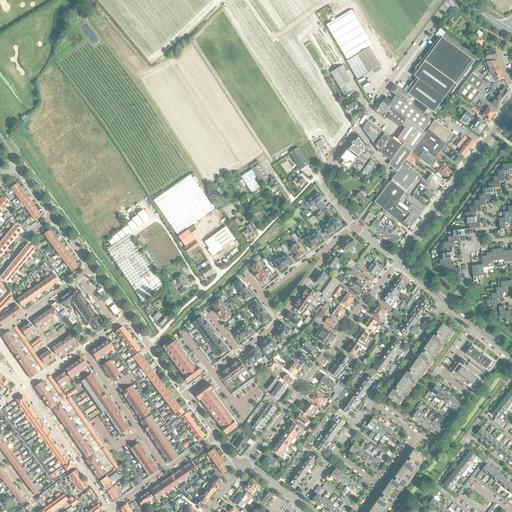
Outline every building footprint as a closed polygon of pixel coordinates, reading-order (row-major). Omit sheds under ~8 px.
[(371,37),(369,39),(351,10),(326,25),(347,60),(375,43),(371,37)] [(425,61),(458,85),(475,61),(442,37),(425,61)] [(358,80),(381,66),(370,47),(347,61),(358,80)] [(486,60),(496,59),(496,51),(486,52),(486,55),(484,55),(485,59),(486,59),(486,60)] [(436,114),(458,85),(425,61),(423,60),(412,74),(417,78),(406,93),(428,108),(436,114)] [(493,61),(483,62),(488,71),(490,69),(498,66),(496,61),(494,62),(493,61)] [(331,73),(346,97),(358,90),(343,66),(331,73)] [(481,75),(477,71),(479,69),(477,67),(473,72),(479,77),(481,75)] [(483,80),(479,77),(473,72),(462,87),(477,97),(480,93),(478,91),(484,82),(483,80)] [(428,108),(406,93),(396,85),(391,92),(396,96),(423,115),(427,118),(429,115),(425,112),(428,108)] [(462,87),(459,92),(473,102),(477,97),(462,87)] [(511,90),(507,88),(506,87),(502,92),(500,90),(509,97),(511,93),(510,92),(511,90)] [(506,101),(509,97),(500,90),(498,92),(500,93),(501,94),(499,96),(506,101)] [(493,97),(491,95),(491,96),(495,99),(503,105),(506,101),(499,96),(498,98),(497,97),(495,99),(493,97)] [(427,118),(423,115),(396,96),(392,101),(388,99),(387,100),(386,99),(383,102),(424,131),(431,121),(427,118)] [(495,99),(491,96),(488,99),(490,101),(490,102),(499,109),(502,105),(503,105),(495,99)] [(345,104),(347,106),(346,107),(348,112),(354,109),(353,108),(358,105),(354,98),(345,104)] [(413,152),(426,133),(424,131),(383,102),(376,111),(384,117),(386,114),(405,128),(397,139),(404,144),(403,144),(413,152)] [(495,113),(496,112),(489,107),(486,111),(493,116),(494,115),(495,114),(495,113)] [(465,115),(470,120),(473,116),(465,110),(462,113),(465,115)] [(493,116),(486,111),(484,110),(481,113),(483,115),(490,121),(491,119),(493,117),(493,116)] [(472,121),(470,120),(465,115),(461,121),(468,126),(472,121)] [(485,126),(487,124),(479,118),(475,123),(483,129),(484,129),(485,127),(485,126)] [(435,120),(428,130),(446,144),(447,145),(448,146),(451,142),(449,141),(450,139),(452,142),(457,136),(454,134),(435,120)] [(375,144),(384,132),(369,121),(363,129),(375,144)] [(483,130),(483,129),(475,123),(472,128),(480,134),(481,132),(482,132),(483,130)] [(435,158),(439,153),(446,144),(428,130),(426,133),(413,152),(420,157),(425,151),(435,158)] [(381,153),(392,138),(384,132),(375,144),(375,145),(381,153)] [(463,144),(465,141),(467,138),(463,134),(455,144),(459,148),(461,149),(458,152),(464,156),(470,149),(463,144)] [(360,172),(373,155),(374,155),(359,135),(347,150),(358,158),(352,166),(360,172)] [(391,161),(402,145),(392,138),(381,153),(388,158),(391,161)] [(470,149),(476,142),(470,138),(466,142),(465,141),(463,144),(470,149)] [(403,165),(410,155),(413,152),(403,144),(402,145),(391,161),(388,165),(393,168),(391,170),(396,174),(403,165)] [(310,165),(299,148),(290,153),(301,170),(310,165)] [(352,166),(358,158),(347,150),(338,162),(346,167),(344,169),(347,172),(352,166)] [(438,160),(435,158),(425,151),(420,157),(422,159),(432,167),(438,160)] [(459,164),(463,158),(453,151),(449,157),(459,164)] [(420,162),(422,159),(420,157),(413,152),(410,155),(420,162)] [(379,164),(371,158),(373,156),(373,155),(360,172),(368,178),(379,164)] [(411,155),(407,160),(413,164),(417,160),(411,155)] [(409,170),(413,165),(407,160),(403,165),(409,170)] [(272,176),(269,178),(260,164),(258,161),(250,166),(252,170),(257,177),(263,186),(271,181),(274,179),(272,176)] [(446,178),(452,171),(442,164),(439,168),(438,168),(437,169),(438,169),(437,171),(438,172),(439,173),(440,174),(441,174),(446,178)] [(403,165),(396,174),(392,179),(407,190),(418,176),(403,165)] [(254,179),(257,177),(252,170),(241,177),(252,193),(260,188),(254,179)] [(429,177),(440,185),(443,182),(432,174),(429,177)] [(192,225),(215,210),(190,175),(181,181),(153,200),(178,235),(192,225)] [(301,186),(306,181),(300,175),(294,181),(296,183),(297,182),(301,186)] [(437,189),(440,185),(429,177),(427,181),(437,189)] [(411,227),(420,216),(413,211),(410,209),(405,216),(394,208),(406,192),(391,181),(375,202),(384,209),(388,212),(392,216),(407,229),(409,226),(411,227)] [(285,201),(290,198),(279,182),(272,186),(275,191),(277,189),(285,201)] [(14,193),(20,188),(17,183),(14,185),(13,183),(9,186),(11,188),(9,189),(11,191),(12,190),(14,193)] [(429,192),(432,188),(427,185),(424,188),(425,189),(423,191),(425,193),(422,196),(429,201),(434,195),(429,192)] [(18,197),(24,193),(20,188),(14,193),(12,194),(14,196),(16,195),(18,197)] [(322,203),(321,201),(324,199),(319,192),(316,194),(315,193),(310,197),(311,198),(308,200),(309,201),(308,202),(311,207),(312,206),(313,207),(316,204),(316,205),(317,205),(318,206),(322,203)] [(355,197),(361,204),(367,199),(360,192),(355,197)] [(19,203),(21,202),(27,197),(24,193),(18,197),(16,199),(19,203)] [(232,206),(225,195),(224,193),(221,195),(223,197),(218,200),(225,210),(232,206)] [(9,201),(4,197),(2,196),(0,199),(0,201),(5,206),(9,201)] [(24,207),(31,202),(27,197),(21,202),(24,207)] [(28,211),(34,207),(31,202),(24,207),(28,211)] [(318,206),(321,211),(326,207),(323,202),(322,203),(318,206)] [(31,216),(38,211),(34,207),(28,211),(26,213),(28,215),(29,213),(31,216)] [(128,233),(149,220),(143,209),(137,214),(137,215),(132,218),(133,220),(126,224),(127,226),(121,230),(122,230),(117,233),(117,234),(112,237),(112,238),(108,241),(111,245),(106,248),(142,302),(164,287),(128,233)] [(36,220),(41,216),(38,211),(31,216),(35,221),(34,221),(35,222),(36,221),(36,220)] [(370,225),(376,216),(370,212),(364,221),(370,225)] [(334,217),(334,218),(333,217),(328,220),(329,221),(336,231),(341,227),(334,217)] [(233,221),(238,229),(245,225),(243,222),(241,223),(237,218),(233,221)] [(381,222),(380,221),(377,219),(371,227),(375,230),(381,222)] [(384,226),(382,225),(384,222),(380,220),(380,221),(381,222),(375,230),(380,233),(384,226)] [(336,231),(329,221),(328,222),(329,222),(327,223),(327,222),(322,226),(323,227),(322,227),(328,235),(335,230),(335,231),(336,231)] [(247,242),(257,235),(250,224),(246,227),(248,229),(241,234),(247,242)] [(12,229),(18,234),(21,230),(15,225),(12,229)] [(236,240),(226,226),(205,242),(209,248),(208,249),(213,256),(236,240)] [(384,236),(388,229),(384,226),(380,233),(384,236)] [(394,231),(391,229),(393,227),(391,226),(391,227),(390,227),(390,228),(389,228),(388,229),(384,236),(388,239),(394,231)] [(14,239),(18,234),(12,229),(8,234),(14,239)] [(178,237),(186,247),(188,246),(189,247),(197,241),(188,229),(178,237)] [(47,239),(54,234),(50,230),(44,234),(47,239)] [(317,245),(317,244),(323,239),(317,231),(316,230),(311,234),(312,235),(311,236),(310,235),(317,245)] [(393,233),(394,231),(388,239),(396,244),(400,238),(393,233)] [(11,243),(14,239),(8,234),(5,238),(11,243)] [(51,244),(57,239),(54,234),(47,239),(51,244)] [(317,245),(310,235),(309,236),(309,235),(304,238),(305,239),(304,240),(311,249),(317,245)] [(344,252),(345,251),(346,252),(349,250),(350,251),(354,247),(354,246),(357,244),(352,237),(349,240),(349,239),(344,243),(341,246),(342,246),(341,247),(344,252)] [(7,247),(11,243),(5,238),(1,242),(7,247)] [(54,248),(61,244),(57,239),(51,244),(49,245),(50,246),(51,245),(54,248)] [(200,245),(197,241),(188,247),(185,249),(188,253),(190,256),(202,249),(199,246),(200,245)] [(24,248),(31,253),(35,248),(29,243),(24,248)] [(303,251),(300,246),(299,246),(297,243),(296,244),(295,243),(291,246),(291,247),(290,248),(293,251),(292,251),(296,256),(298,259),(305,254),(303,251)] [(58,253),(64,248),(61,244),(54,248),(53,250),(54,252),(56,251),(58,253)] [(28,256),(31,253),(24,248),(21,253),(27,258),(29,260),(31,262),(33,260),(28,256)] [(61,258),(67,253),(64,248),(58,253),(56,254),(57,256),(59,254),(61,258)] [(23,263),(27,258),(21,253),(17,258),(23,263)] [(64,262),(71,258),(67,253),(61,258),(59,259),(61,261),(62,260),(64,262)] [(280,258),(279,258),(286,268),(287,267),(286,266),(293,262),(287,254),(286,253),(281,256),(282,257),(280,259),(280,258)] [(333,269),(335,267),(336,267),(339,262),(338,262),(340,259),(333,255),(332,257),(331,256),(327,261),(328,262),(326,264),(333,269)] [(159,270),(162,269),(154,257),(151,258),(159,270)] [(286,268),(279,258),(278,257),(274,261),(274,262),(281,272),(286,268)] [(17,258),(13,263),(19,268),(23,263),(17,258)] [(68,267),(74,262),(71,258),(64,262),(68,267)] [(216,273),(214,270),(208,261),(205,263),(207,267),(204,269),(202,265),(198,267),(200,272),(202,274),(203,275),(202,276),(205,280),(207,279),(216,273)] [(74,262),(68,267),(71,272),(78,267),(74,262)] [(256,263),(255,262),(251,266),(250,267),(254,273),(253,273),(256,276),(263,271),(262,268),(263,267),(259,262),(258,263),(257,262),(256,263)] [(374,262),(374,263),(372,262),(369,267),(370,268),(368,270),(375,275),(380,267),(374,262)] [(15,272),(19,268),(13,263),(9,267),(15,272)] [(364,275),(367,270),(357,263),(353,268),(360,273),(360,272),(364,275)] [(9,267),(8,268),(5,272),(11,277),(15,272),(9,267)] [(357,278),(360,273),(353,268),(350,273),(357,278)] [(58,280),(60,279),(53,270),(52,271),(54,274),(49,278),(54,284),(58,281),(58,280)] [(263,271),(256,276),(258,280),(259,279),(263,284),(264,283),(264,284),(269,281),(269,280),(270,279),(269,278),(270,277),(267,272),(265,273),(263,271)] [(317,285),(318,284),(320,285),(327,276),(320,271),(313,281),(315,282),(314,283),(317,285)] [(7,282),(11,277),(5,272),(1,277),(7,282)] [(407,284),(410,280),(403,274),(400,278),(407,284)] [(182,275),(175,279),(182,289),(179,291),(182,294),(188,290),(186,287),(189,285),(182,275)] [(358,278),(359,279),(355,284),(354,286),(359,289),(360,288),(362,290),(366,284),(362,281),(363,280),(359,277),(358,278)] [(49,287),(54,284),(49,278),(45,281),(49,287)] [(329,299),(329,298),(340,282),(334,278),(322,294),(329,299)] [(407,284),(400,278),(399,278),(396,282),(406,289),(404,288),(406,286),(405,285),(407,283),(407,284)] [(239,293),(240,293),(247,287),(245,284),(244,284),(240,279),(239,280),(238,279),(234,283),(233,284),(234,285),(232,286),(236,291),(237,290),(239,293)] [(45,290),(49,287),(45,281),(40,284),(45,290)] [(393,287),(400,292),(402,294),(406,289),(396,282),(393,287)] [(36,287),(33,289),(29,284),(28,285),(31,290),(35,297),(40,294),(36,287)] [(40,294),(45,290),(40,284),(36,287),(40,294)] [(31,290),(28,285),(26,286),(29,291),(26,293),(31,300),(35,297),(31,290)] [(359,289),(354,286),(354,285),(350,290),(357,296),(361,291),(359,289)] [(241,295),(240,297),(243,301),(245,300),(246,301),(247,301),(252,298),(252,297),(253,296),(249,291),(250,290),(247,287),(240,293),(239,293),(241,295)] [(397,296),(400,292),(393,287),(390,291),(397,296)] [(82,294),(79,290),(77,292),(74,288),(59,299),(65,307),(71,303),(77,311),(75,312),(79,317),(80,317),(87,326),(90,323),(94,328),(96,331),(100,328),(101,327),(96,320),(99,318),(96,314),(95,314),(89,306),(90,306),(89,305),(88,303),(87,303),(81,295),(82,294)] [(316,300),(319,295),(318,295),(318,294),(309,288),(307,290),(307,289),(305,292),(316,300)] [(335,300),(339,293),(335,290),(333,294),(331,297),(335,300)] [(393,301),(397,296),(390,291),(386,295),(393,301)] [(312,305),(316,300),(305,292),(303,295),(302,298),(312,305)] [(351,303),(354,298),(347,292),(343,296),(345,298),(351,303)] [(26,303),(31,300),(26,293),(22,296),(26,303)] [(396,303),(393,301),(386,295),(383,300),(385,301),(384,302),(388,305),(388,304),(391,306),(392,307),(396,303)] [(22,306),(26,303),(22,296),(17,300),(22,306)] [(418,305),(425,310),(429,305),(426,303),(428,300),(423,297),(418,305)] [(308,310),(312,305),(302,298),(300,300),(299,300),(297,302),(308,310)] [(347,308),(351,303),(345,298),(341,303),(347,308)] [(494,309),(497,309),(497,304),(499,304),(498,299),(492,299),(487,300),(487,305),(487,306),(493,305),(494,309)] [(225,308),(223,305),(225,304),(221,300),(220,301),(219,300),(218,300),(213,303),(214,304),(213,304),(217,310),(216,310),(218,313),(225,308)] [(250,308),(251,309),(250,310),(253,315),(255,314),(257,316),(264,311),(264,310),(262,307),(261,308),(257,302),(256,303),(251,306),(251,307),(250,308)] [(297,302),(295,305),(296,305),(294,307),(304,314),(305,315),(308,310),(297,302)] [(17,303),(13,306),(19,315),(23,312),(17,303)] [(384,316),(384,315),(386,313),(390,315),(391,313),(380,304),(378,306),(377,307),(375,309),(384,316)] [(345,311),(346,310),(339,305),(336,310),(343,315),(345,312),(345,311)] [(422,315),(425,310),(418,305),(414,310),(416,311),(422,315)] [(13,306),(9,309),(15,318),(19,315),(13,306)] [(49,308),(4,339),(29,375),(43,365),(74,344),(49,308)] [(218,313),(220,316),(221,316),(225,321),(226,320),(227,321),(231,318),(230,317),(231,316),(231,315),(232,314),(229,310),(228,311),(225,308),(218,313)] [(9,309),(5,312),(11,320),(15,318),(9,309)] [(327,312),(322,309),(317,316),(321,320),(325,315),(326,316),(328,313),(327,312)] [(384,315),(384,316),(375,309),(374,311),(374,312),(372,314),(384,323),(386,321),(385,320),(387,317),(384,315)] [(259,319),(257,320),(261,325),(262,324),(263,325),(264,324),(265,324),(269,321),(269,320),(270,319),(266,314),(267,314),(264,310),(264,311),(257,316),(259,319)] [(341,319),(343,315),(336,310),(332,315),(339,319),(340,318),(341,319)] [(418,320),(422,315),(416,311),(414,310),(410,315),(412,316),(418,320)] [(5,312),(1,314),(7,323),(11,320),(5,312)] [(165,319),(165,317),(163,316),(162,316),(158,312),(153,318),(157,322),(162,326),(167,320),(165,319)] [(297,326),(301,320),(298,318),(299,317),(294,314),(293,314),(290,312),(286,318),(297,326)] [(196,329),(206,321),(206,320),(205,321),(202,316),(200,317),(199,316),(194,320),(195,321),(192,323),(196,329)] [(414,325),(418,320),(412,316),(408,321),(414,325)] [(329,318),(327,317),(326,319),(327,320),(325,323),(333,328),(336,323),(329,318)] [(378,321),(377,323),(370,318),(369,318),(368,320),(368,321),(367,321),(376,328),(377,326),(378,326),(381,323),(378,321)] [(206,321),(196,329),(199,333),(209,326),(210,326),(206,321)] [(248,337),(253,333),(251,330),(250,328),(247,324),(246,324),(245,321),(240,325),(239,325),(247,337),(248,337)] [(374,330),(376,328),(367,321),(367,322),(366,322),(365,323),(365,324),(365,325),(372,330),(373,329),(374,330)] [(411,330),(414,325),(408,321),(405,326),(411,330)] [(288,335),(292,330),(283,323),(279,328),(288,335)] [(454,332),(449,328),(443,324),(435,335),(429,342),(440,350),(444,344),(445,344),(454,332)] [(248,337),(247,337),(239,325),(238,326),(241,329),(234,334),(240,342),(247,337),(248,337)] [(405,326),(404,326),(402,325),(399,330),(407,336),(411,330),(405,326)] [(126,331),(124,328),(122,326),(116,331),(119,336),(126,331)] [(210,326),(209,326),(199,333),(203,338),(213,331),(210,327),(210,326)] [(322,342),(330,331),(324,327),(317,337),(316,337),(322,342)] [(279,328),(278,329),(279,329),(274,336),(282,342),(287,335),(288,336),(288,335),(279,328)] [(366,338),(370,333),(363,328),(361,330),(360,330),(359,332),(359,333),(366,338)] [(123,341),(129,336),(126,331),(119,336),(120,336),(118,337),(119,339),(121,338),(123,341)] [(207,343),(217,336),(213,331),(203,338),(207,343)] [(366,338),(359,333),(359,334),(358,334),(357,335),(357,336),(356,338),(359,340),(358,342),(364,346),(368,340),(366,338)] [(126,345),(133,341),(129,336),(123,341),(126,345)] [(220,340),(217,336),(207,343),(210,348),(221,340),(220,340)] [(399,348),(403,343),(397,338),(393,344),(399,348)] [(104,343),(110,351),(114,348),(108,339),(104,342),(104,343)] [(195,367),(175,340),(175,341),(173,339),(167,343),(166,343),(163,346),(162,347),(163,349),(183,376),(182,376),(187,383),(202,372),(196,365),(195,367)] [(265,352),(275,345),(270,339),(268,340),(267,339),(262,343),(263,344),(260,346),(265,352)] [(210,348),(214,353),(224,345),(221,340),(210,348)] [(130,350),(136,345),(133,341),(126,345),(125,346),(126,349),(128,347),(130,350)] [(319,350),(307,341),(304,344),(303,345),(304,345),(301,348),(314,357),(319,350)] [(106,354),(110,351),(104,343),(104,342),(99,345),(99,346),(105,354),(106,354)] [(349,346),(358,352),(361,347),(353,342),(353,343),(352,343),(349,346)] [(436,356),(440,350),(429,342),(424,349),(425,350),(417,361),(427,369),(436,356)] [(395,353),(399,348),(393,344),(389,349),(395,353)] [(478,359),(479,360),(478,362),(480,363),(479,364),(489,371),(496,362),(473,344),(466,354),(477,362),(478,359)] [(99,346),(99,345),(95,348),(95,349),(101,357),(106,354),(105,354),(99,346)] [(133,355),(140,350),(136,345),(130,350),(128,351),(130,353),(131,352),(133,355)] [(226,353),(226,352),(228,351),(224,346),(225,346),(224,345),(214,353),(215,352),(219,357),(221,356),(222,357),(226,353)] [(354,357),(358,352),(349,346),(347,349),(347,350),(346,351),(354,357)] [(96,361),(101,357),(95,349),(95,348),(90,351),(96,361)] [(257,362),(263,357),(256,348),(250,352),(257,362)] [(391,358),(395,353),(389,349),(386,354),(391,358)] [(134,363),(142,357),(139,352),(133,357),(131,358),(133,361),(134,363)] [(250,352),(249,352),(250,353),(243,358),(249,366),(256,361),(257,362),(250,352)] [(297,363),(299,360),(300,360),(299,360),(307,366),(311,360),(306,357),(307,356),(304,354),(303,354),(302,353),(300,355),(301,356),(298,359),(295,356),(293,360),(297,363)] [(352,360),(351,359),(343,354),(340,358),(348,365),(352,360)] [(388,363),(391,358),(386,354),(382,359),(388,363)] [(138,368),(146,362),(142,357),(134,363),(138,368)] [(83,369),(83,370),(87,367),(81,358),(77,361),(83,369)] [(347,367),(348,365),(340,358),(336,363),(340,366),(341,366),(344,368),(346,366),(347,367)] [(297,363),(293,360),(291,359),(290,360),(291,361),(291,362),(293,363),(291,366),(298,371),(302,367),(297,363)] [(384,368),(388,363),(382,359),(378,364),(384,368)] [(114,365),(110,360),(101,366),(105,371),(113,365),(114,365)] [(243,374),(247,371),(246,370),(240,360),(237,362),(234,364),(243,374)] [(281,371),(276,367),(278,363),(273,360),(271,363),(269,362),(265,366),(272,371),(274,373),(276,374),(279,377),(282,374),(280,372),(281,371)] [(77,361),(73,363),(73,364),(79,372),(83,370),(83,369),(77,361)] [(418,381),(427,369),(417,361),(409,372),(408,372),(403,379),(413,386),(418,381)] [(143,371),(149,366),(146,362),(138,368),(139,370),(141,368),(143,371)] [(79,372),(73,364),(73,363),(69,366),(69,367),(75,375),(79,372)] [(341,366),(340,366),(336,363),(333,368),(341,374),(343,372),(342,371),(344,368),(341,366)] [(237,376),(241,374),(242,375),(243,374),(234,364),(232,366),(231,367),(237,376)] [(290,367),(288,366),(285,364),(283,366),(286,368),(291,372),(295,375),(298,371),(291,366),(290,367)] [(381,373),(384,368),(378,364),(375,369),(381,373)] [(475,390),(482,381),(458,364),(452,373),(455,376),(456,374),(461,378),(460,379),(467,384),(468,383),(473,387),(472,388),(475,390)] [(108,375),(116,370),(117,369),(114,365),(113,365),(105,371),(108,375)] [(70,378),(75,375),(69,367),(69,366),(64,369),(70,378)] [(146,376),(153,371),(149,366),(143,371),(146,376)] [(233,380),(237,376),(231,367),(229,369),(228,368),(226,370),(233,380)] [(342,375),(341,374),(333,368),(330,372),(339,379),(343,375),(342,375)] [(117,369),(116,370),(108,375),(111,381),(120,374),(117,369)] [(226,370),(223,372),(224,373),(221,374),(228,383),(233,380),(226,370)] [(63,371),(59,374),(64,383),(69,379),(63,371)] [(150,380),(156,376),(153,371),(146,376),(145,377),(146,379),(148,378),(150,380)] [(59,374),(54,377),(60,386),(64,383),(59,374)] [(94,379),(91,374),(83,379),(84,379),(81,382),(84,386),(94,379)] [(280,377),(279,377),(276,374),(265,388),(270,391),(278,380),(280,377)] [(293,382),(293,381),(294,380),(288,376),(289,375),(287,374),(283,379),(290,385),(291,383),(292,384),(293,382)] [(369,375),(367,374),(364,379),(365,380),(371,384),(375,379),(369,375)] [(335,387),(337,389),(340,386),(336,383),(330,378),(331,377),(329,375),(327,377),(326,376),(320,383),(325,386),(325,387),(327,389),(328,388),(332,391),(335,387)] [(153,385),(160,380),(156,376),(150,380),(148,382),(150,384),(151,382),(153,385)] [(4,379),(0,383),(0,386),(1,387),(0,388),(0,391),(0,392),(8,382),(4,379)] [(94,379),(84,386),(87,391),(97,384),(97,383),(94,379)] [(404,399),(413,386),(403,379),(395,390),(394,389),(389,397),(393,400),(392,400),(394,402),(394,401),(399,405),(404,398),(404,399)] [(157,390),(163,385),(160,380),(153,385),(157,390)] [(340,386),(337,389),(334,394),(338,397),(346,386),(338,380),(336,383),(340,386)] [(368,389),(371,384),(365,380),(362,385),(368,389)] [(43,381),(34,387),(38,392),(46,386),(43,381)] [(97,383),(97,384),(87,391),(90,395),(100,388),(101,388),(97,383)] [(227,434),(239,426),(213,391),(215,390),(209,383),(195,394),(200,401),(201,400),(227,434)] [(272,394),(278,399),(287,388),(281,383),(277,388),(275,387),(272,391),(274,392),(272,394)] [(121,392),(125,397),(135,390),(132,385),(131,386),(121,392)] [(160,394),(167,390),(163,385),(157,390),(155,391),(157,393),(158,392),(160,394)] [(364,394),(368,389),(362,385),(358,390),(364,394)] [(437,396),(441,389),(436,385),(432,392),(437,396)] [(46,386),(38,392),(41,396),(49,390),(46,386)] [(104,392),(101,388),(100,388),(90,395),(93,400),(103,392),(104,392)] [(442,399),(446,393),(441,389),(437,396),(442,399)] [(49,390),(41,396),(44,401),(53,395),(49,390)] [(128,402),(138,395),(135,390),(125,397),(128,402)] [(164,399),(170,394),(167,390),(160,394),(159,395),(160,397),(162,396),(164,399)] [(360,399),(364,394),(358,390),(354,395),(360,399)] [(106,397),(107,397),(104,392),(103,392),(93,400),(96,404),(106,397)] [(325,402),(327,399),(317,392),(315,395),(314,394),(314,395),(313,395),(312,396),(312,397),(312,398),(313,398),(312,399),(320,405),(323,401),(325,402)] [(447,403),(452,397),(446,393),(442,399),(447,403)] [(167,404),(174,399),(170,394),(164,399),(162,400),(164,402),(165,401),(167,403),(167,404)] [(359,402),(360,402),(361,400),(360,399),(354,395),(353,394),(352,394),(349,398),(357,404),(359,402)] [(19,404),(25,400),(22,395),(15,400),(17,402),(18,402),(19,404)] [(53,395),(44,401),(47,406),(56,400),(53,395)] [(131,406),(141,399),(138,395),(128,402),(131,406)] [(510,406),(511,402),(511,399),(507,396),(503,400),(510,406)] [(110,401),(107,397),(106,397),(96,404),(99,408),(109,401),(110,401)] [(452,407),(457,400),(452,397),(447,403),(452,407)] [(353,409),(357,404),(349,398),(345,403),(346,403),(345,404),(347,405),(353,409)] [(134,411),(144,403),(141,399),(131,406),(134,411)] [(171,408),(177,403),(174,399),(167,404),(167,403),(166,405),(167,407),(169,406),(171,408)] [(26,400),(25,400),(19,404),(20,404),(19,405),(20,408),(19,408),(20,409),(28,404),(26,401),(26,400)] [(59,400),(50,406),(53,410),(62,404),(59,400)] [(457,400),(452,407),(457,410),(456,412),(458,414),(462,408),(460,406),(462,404),(457,400)] [(506,410),(510,406),(503,400),(499,405),(506,410)] [(99,408),(102,413),(112,406),(113,406),(110,401),(109,401),(99,408)] [(276,407),(271,404),(268,401),(266,403),(269,405),(267,407),(274,412),(277,409),(276,408),(276,407)] [(305,406),(313,412),(314,410),(316,412),(318,409),(316,408),(316,407),(309,402),(307,403),(306,404),(305,405),(306,406),(305,406)] [(137,415),(147,408),(144,403),(134,411),(137,415)] [(174,413),(181,408),(177,403),(171,408),(174,413)] [(24,413),(31,408),(28,404),(20,409),(22,411),(23,411),(24,413)] [(62,404),(53,410),(56,414),(65,408),(62,404)] [(349,414),(353,409),(347,405),(343,410),(349,414)] [(502,415),(506,410),(499,405),(496,410),(502,415)] [(113,406),(112,406),(102,413),(104,412),(107,416),(115,410),(116,410),(113,406)] [(311,414),(313,412),(305,406),(304,407),(303,408),(303,409),(302,411),(310,416),(312,417),(314,415),(311,414)] [(274,412),(267,407),(266,409),(264,407),(263,409),(272,415),(274,412)] [(26,418),(34,412),(31,408),(24,413),(26,416),(25,417),(26,418)] [(65,408),(56,414),(59,418),(67,412),(65,408)] [(150,414),(149,413),(151,413),(147,408),(137,415),(140,420),(150,414)] [(178,418),(184,413),(181,408),(174,413),(173,414),(176,418),(178,417),(178,418)] [(269,419),(272,415),(263,409),(261,410),(264,412),(263,414),(269,419)] [(119,414),(116,410),(115,410),(107,416),(110,420),(119,415),(119,414)] [(500,418),(502,415),(496,410),(492,415),(496,418),(493,421),(501,427),(503,424),(500,421),(502,419),(500,418)] [(418,422),(423,415),(418,411),(413,418),(418,422)] [(30,421),(37,417),(34,412),(26,418),(27,420),(28,419),(30,421)] [(67,412),(59,418),(61,422),(70,416),(67,412)] [(184,422),(190,417),(187,413),(180,417),(182,420),(181,421),(182,423),(184,422)] [(269,419),(263,414),(261,415),(259,413),(258,415),(267,422),(269,419)] [(113,425),(122,419),(119,414),(119,415),(110,420),(113,425)] [(304,425),(308,420),(300,414),(299,415),(299,414),(297,417),(298,417),(296,420),(304,425)] [(143,427),(154,419),(150,415),(147,417),(140,422),(143,427)] [(265,425),(267,422),(258,415),(257,417),(259,419),(258,420),(265,425)] [(423,425),(428,419),(423,415),(418,422),(423,425)] [(70,416),(61,422),(64,426),(73,420),(70,416)] [(339,417),(339,418),(338,416),(334,422),(335,423),(341,427),(345,422),(339,417)] [(32,426),(40,421),(37,417),(30,421),(32,424),(31,425),(32,426)] [(187,427),(194,422),(190,417),(184,422),(186,425),(184,426),(186,428),(187,427)] [(374,428),(379,421),(374,417),(368,426),(373,430),(374,428)] [(125,423),(122,419),(113,425),(116,429),(125,424),(125,423)] [(143,427),(146,431),(157,424),(154,419),(143,427)] [(428,429),(433,422),(428,419),(423,425),(428,429)] [(73,420),(64,426),(67,430),(76,424),(73,420)] [(265,425),(258,420),(257,422),(254,420),(253,422),(262,428),(265,425)] [(36,429),(43,425),(40,421),(32,426),(33,428),(34,427),(36,429)] [(379,432),(384,425),(379,421),(374,428),(379,432)] [(191,432),(197,427),(194,422),(187,427),(189,430),(187,431),(189,433),(191,432)] [(249,423),(247,422),(245,424),(247,426),(247,427),(251,430),(250,430),(257,435),(260,432),(253,426),(251,425),(249,423)] [(260,432),(262,428),(253,422),(251,425),(253,426),(260,432)] [(290,427),(298,433),(302,428),(294,422),(293,423),(292,423),(291,424),(291,426),(290,427)] [(433,433),(438,426),(433,422),(428,429),(433,433)] [(120,434),(121,433),(121,434),(128,428),(125,423),(125,424),(116,429),(120,434)] [(338,432),(341,427),(335,423),(332,428),(338,432)] [(76,424),(67,430),(70,434),(78,428),(76,424)] [(150,436),(160,429),(157,424),(146,431),(149,436),(150,436)] [(38,434),(46,429),(43,425),(36,429),(38,432),(37,433),(38,434)] [(245,435),(249,433),(243,425),(239,428),(245,435)] [(384,435),(389,429),(384,425),(379,432),(384,435)] [(438,437),(443,430),(438,426),(433,433),(438,437)] [(194,436),(200,431),(197,427),(191,432),(193,434),(191,435),(192,437),(194,436)] [(294,438),(298,433),(290,427),(289,429),(288,429),(287,430),(287,431),(287,432),(294,438)] [(78,428),(70,434),(72,438),(81,432),(78,428)] [(334,437),(338,432),(332,428),(328,433),(334,437)] [(481,439),(487,432),(482,428),(476,435),(481,439)] [(41,439),(49,433),(46,429),(38,434),(38,435),(39,434),(41,436),(40,437),(37,439),(38,440),(39,440),(40,439),(41,438),(41,439)] [(149,436),(152,440),(153,440),(163,433),(160,429),(150,436),(149,436)] [(388,442),(394,432),(389,429),(384,435),(389,439),(388,441),(388,442)] [(200,431),(194,436),(198,441),(204,436),(200,431)] [(81,432),(72,438),(75,442),(84,436),(81,432)] [(291,443),(294,438),(287,432),(286,433),(285,433),(284,434),(284,435),(283,437),(291,443)] [(390,444),(392,441),(395,443),(400,436),(394,432),(388,442),(390,444)] [(486,442),(491,436),(487,432),(481,439),(486,442)] [(45,442),(52,437),(49,433),(41,439),(42,440),(43,439),(45,442)] [(163,433),(153,440),(152,440),(155,445),(156,445),(166,437),(163,433)] [(330,442),(334,437),(328,433),(325,437),(324,438),(330,442)] [(84,436),(75,442),(78,446),(86,440),(84,436)] [(241,451),(243,448),(244,449),(248,444),(247,443),(248,441),(242,436),(235,446),(241,451)] [(324,438),(325,437),(323,436),(319,442),(327,447),(330,442),(324,438)] [(495,436),(494,438),(491,436),(486,442),(491,446),(496,439),(497,438),(495,436)] [(47,447),(54,441),(52,437),(45,442),(47,444),(46,445),(47,447)] [(158,449),(159,449),(169,442),(166,437),(156,445),(155,445),(158,449)] [(288,447),(291,443),(283,437),(282,438),(280,439),(280,440),(280,441),(288,447)] [(500,440),(499,441),(496,439),(491,446),(496,450),(501,443),(502,441),(500,440)] [(86,440),(78,446),(80,450),(89,444),(86,440)] [(51,450),(57,446),(54,441),(47,447),(48,448),(49,447),(51,450)] [(284,452),(288,447),(280,441),(279,442),(278,442),(277,443),(277,444),(276,446),(284,452)] [(161,454),(162,453),(172,446),(169,442),(159,449),(158,449),(161,454)] [(323,452),(327,447),(319,442),(316,447),(317,448),(323,452)] [(130,449),(133,454),(141,448),(142,448),(138,443),(131,448),(130,449)] [(500,453),(506,447),(501,443),(496,450),(500,453)] [(89,444),(80,450),(83,454),(92,448),(89,444)] [(355,454),(360,447),(355,444),(350,450),(355,454)] [(4,453),(10,449),(7,445),(1,449),(4,453)] [(53,455),(60,450),(57,446),(51,450),(52,453),(51,453),(53,455)] [(165,458),(175,451),(172,446),(162,453),(161,454),(164,458),(165,458)] [(281,457),(284,452),(276,446),(275,448),(274,448),(273,449),(273,450),(273,451),(281,457)] [(360,458),(365,451),(360,447),(355,454),(360,458)] [(505,457),(510,450),(506,447),(500,453),(505,457)] [(92,448),(83,454),(86,458),(95,452),(92,448)] [(142,448),(141,448),(133,454),(136,458),(144,452),(145,452),(142,448)] [(7,457),(13,453),(10,449),(4,453),(7,457)] [(210,458),(216,453),(213,449),(205,455),(207,457),(208,456),(210,458)] [(57,459),(63,454),(60,450),(53,455),(53,456),(55,456),(57,459)] [(402,469),(412,476),(421,464),(421,463),(425,457),(421,454),(421,453),(420,452),(419,453),(415,450),(409,457),(410,458),(402,469)] [(175,458),(178,456),(175,451),(165,458),(164,458),(168,463),(175,458)] [(366,461),(370,455),(365,451),(360,458),(366,461)] [(473,461),(477,456),(470,451),(467,456),(473,461)] [(148,456),(145,452),(144,452),(136,458),(139,462),(147,457),(148,456)] [(10,462),(16,457),(13,453),(7,457),(10,462)] [(213,462),(219,457),(216,453),(210,458),(213,462)] [(312,454),(311,454),(310,453),(306,458),(308,459),(314,463),(317,458),(318,457),(313,453),(312,454)] [(59,463),(66,458),(63,454),(57,459),(58,461),(57,461),(59,463)] [(88,466),(97,460),(94,455),(85,461),(88,466)] [(273,467),(277,461),(269,455),(263,463),(268,467),(270,465),(273,467)] [(371,465),(375,459),(370,455),(366,461),(371,465)] [(151,461),(148,456),(147,457),(139,462),(142,467),(150,461),(151,461)] [(469,466),(473,461),(467,456),(463,461),(469,466)] [(13,466),(19,461),(16,457),(10,462),(13,466)] [(216,466),(223,461),(219,457),(213,462),(216,466)] [(376,469),(381,463),(382,461),(377,457),(375,459),(371,465),(376,469)] [(70,462),(69,461),(66,458),(59,463),(59,464),(60,464),(62,466),(63,466),(64,466),(70,462)] [(310,469),(314,463),(308,459),(304,464),(310,469)] [(92,470),(100,464),(97,460),(88,466),(92,470)] [(16,470),(22,466),(19,461),(13,466),(16,470)] [(142,467),(145,471),(154,466),(154,465),(151,461),(150,461),(142,467)] [(466,471),(469,466),(463,461),(459,465),(466,471)] [(66,471),(73,466),(70,462),(64,466),(65,468),(64,469),(66,471)] [(186,465),(192,474),(197,471),(191,462),(186,465)] [(100,464),(92,470),(95,475),(103,469),(100,464)] [(306,473),(310,469),(304,464),(300,469),(306,473)] [(487,474),(492,468),(487,464),(482,470),(487,474)] [(154,465),(154,466),(145,471),(148,476),(150,475),(150,476),(157,470),(154,465)] [(181,468),(182,468),(187,477),(188,477),(192,474),(186,465),(181,468)] [(462,475),(466,471),(459,465),(455,470),(462,475)] [(19,474),(27,468),(25,466),(22,468),(21,467),(22,466),(16,470),(19,474)] [(25,473),(29,471),(31,469),(29,467),(27,468),(19,474),(22,478),(27,475),(25,473)] [(183,480),(188,477),(187,477),(182,468),(181,468),(177,471),(177,472),(183,480)] [(337,479),(342,472),(337,468),(332,475),(331,477),(334,479),(337,478),(337,479)] [(491,478),(496,472),(492,468),(487,474),(491,478)] [(103,469),(95,475),(98,479),(106,473),(103,469)] [(303,478),(306,473),(300,469),(297,474),(303,478)] [(403,488),(412,476),(402,469),(394,479),(393,479),(389,485),(399,493),(403,488)] [(69,479),(70,480),(78,474),(75,470),(68,476),(70,478),(69,479)] [(458,480),(462,475),(455,470),(452,475),(458,480)] [(173,474),(179,483),(183,480),(177,472),(177,471),(173,474)] [(103,486),(118,475),(117,472),(108,478),(107,476),(100,481),(103,486)] [(342,483),(347,476),(342,472),(337,479),(342,483)] [(496,482),(501,475),(496,472),(491,478),(496,482)] [(25,482),(33,476),(31,474),(28,476),(27,475),(22,478),(25,482)] [(74,484),(81,479),(78,474),(70,480),(71,482),(72,481),(74,484)] [(168,477),(168,478),(174,486),(179,483),(173,474),(168,477)] [(299,483),(303,478),(297,474),(293,479),(299,483)] [(118,475),(103,486),(106,490),(113,486),(111,483),(120,477),(118,475)] [(454,485),(458,480),(452,475),(448,480),(454,485)] [(501,485),(506,479),(501,475),(496,482),(501,485)] [(10,480),(9,479),(7,476),(2,479),(3,481),(0,483),(2,486),(10,480)] [(28,486),(32,483),(31,481),(35,479),(33,476),(25,482),(28,486)] [(212,480),(219,485),(222,480),(215,476),(212,480)] [(347,486),(352,480),(347,476),(342,483),(347,486)] [(139,484),(139,483),(141,481),(138,477),(136,479),(133,481),(136,485),(137,485),(139,484)] [(168,478),(168,477),(164,480),(164,481),(170,489),(174,486),(168,478)] [(293,479),(292,478),(288,483),(289,484),(295,488),(299,483),(293,479)] [(75,487),(76,489),(84,483),(81,479),(74,484),(76,487),(75,487)] [(261,486),(259,485),(251,479),(248,484),(256,490),(258,491),(261,486)] [(506,489),(511,483),(506,479),(501,485),(506,489)] [(13,484),(10,481),(10,480),(2,486),(4,489),(7,486),(8,488),(13,484)] [(159,483),(159,484),(165,492),(170,489),(164,481),(164,480),(159,483)] [(215,490),(219,485),(212,480),(208,485),(207,484),(215,490)] [(356,481),(355,482),(352,480),(347,486),(346,488),(351,492),(358,482),(356,481)] [(451,490),(454,485),(448,480),(444,485),(451,490)] [(31,490),(39,484),(37,482),(34,484),(32,483),(28,486),(31,490)] [(359,485),(360,484),(358,482),(351,492),(353,494),(355,492),(358,494),(362,487),(359,485)] [(37,489),(41,487),(42,486),(40,483),(39,484),(31,490),(35,495),(39,492),(38,491),(37,489)] [(80,492),(82,490),(87,487),(84,483),(76,489),(77,490),(78,489),(80,492)] [(155,486),(155,487),(161,495),(161,496),(165,492),(159,484),(159,483),(155,486)] [(15,488),(15,487),(13,484),(8,488),(9,489),(6,492),(8,494),(15,488)] [(212,494),(215,490),(207,484),(204,489),(212,494)] [(255,492),(256,490),(248,484),(244,489),(252,494),(254,491),(255,492)] [(394,500),(399,493),(389,485),(383,494),(375,505),(385,511),(386,511),(395,500),(394,500)] [(110,496),(119,489),(119,488),(116,490),(114,486),(107,491),(110,496)] [(155,487),(155,486),(150,490),(156,499),(161,496),(161,495),(155,487)] [(18,492),(16,489),(15,488),(8,494),(10,497),(13,494),(14,496),(18,492)] [(110,496),(113,500),(123,494),(123,492),(121,490),(120,490),(119,489),(110,496)] [(208,500),(212,494),(204,489),(200,494),(208,500)] [(21,496),(21,495),(18,492),(14,496),(15,497),(12,500),(14,502),(21,496)] [(63,503),(68,499),(64,494),(62,496),(59,492),(57,494),(60,497),(63,503)] [(148,501),(153,498),(149,492),(144,495),(148,501)] [(252,497),(246,492),(244,495),(241,493),(238,498),(247,504),(252,497)] [(59,505),(63,503),(60,497),(57,494),(55,495),(58,499),(56,500),(59,505)] [(205,504),(208,500),(200,494),(197,499),(205,504)] [(318,505),(323,498),(318,494),(313,501),(318,505)] [(144,504),(148,501),(144,495),(140,498),(141,499),(144,504)] [(25,501),(22,497),(21,496),(14,502),(15,505),(19,502),(20,504),(25,501)] [(39,503),(44,509),(43,509),(40,511),(39,511),(50,511),(51,511),(49,509),(47,507),(39,496),(35,499),(38,503),(39,503)] [(75,498),(73,499),(71,497),(68,499),(70,501),(69,502),(72,506),(76,504),(77,503),(78,502),(75,498)] [(59,505),(56,500),(54,502),(51,498),(49,499),(52,503),(55,508),(59,505)] [(174,498),(160,508),(162,511),(163,511),(171,508),(170,505),(176,501),(174,498)] [(247,504),(238,498),(234,503),(240,507),(244,503),(247,504)] [(323,508),(328,502),(323,498),(318,505),(323,508)] [(433,508),(439,502),(434,498),(429,505),(433,508)] [(51,511),(55,508),(52,503),(49,499),(47,501),(49,505),(47,507),(49,509),(51,511)] [(201,509),(205,504),(197,499),(194,503),(201,509)] [(95,505),(100,511),(103,510),(102,509),(104,508),(99,500),(97,502),(98,504),(95,505)] [(137,511),(138,511),(140,511),(134,502),(132,503),(133,505),(137,510),(136,510),(137,511)] [(328,511),(333,506),(328,502),(323,508),(328,511)] [(438,511),(443,506),(439,502),(433,508),(438,511)] [(99,511),(100,511),(95,505),(94,503),(91,505),(93,508),(91,509),(92,511),(98,511),(99,511)] [(189,506),(190,504),(188,503),(186,505),(189,506),(186,509),(184,508),(183,510),(185,511),(195,511),(192,509),(193,508),(189,506)]
